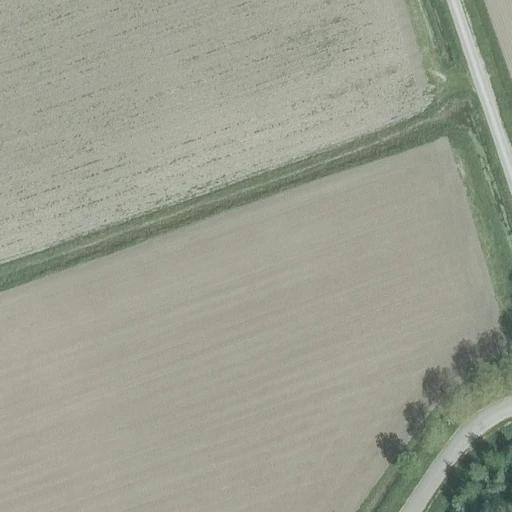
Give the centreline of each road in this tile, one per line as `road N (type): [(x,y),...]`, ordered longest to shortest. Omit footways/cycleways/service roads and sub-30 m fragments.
road 1 (unclassified): [(511,180),(451,0)]
road 2 (unclassified): [(410,511),(468,430),(511,404)]
